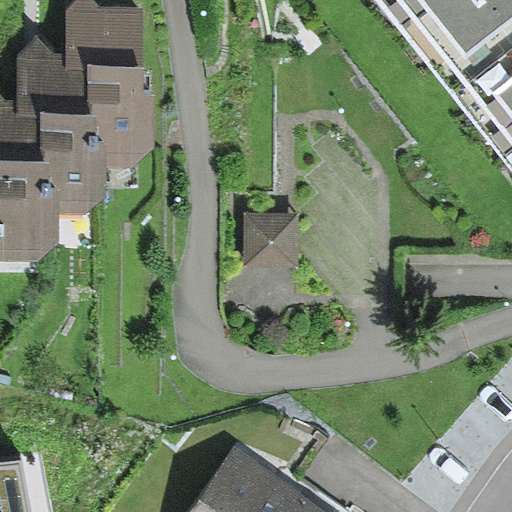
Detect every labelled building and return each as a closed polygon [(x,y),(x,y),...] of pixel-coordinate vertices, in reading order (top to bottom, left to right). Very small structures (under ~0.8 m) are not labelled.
[(511,0),(386,0),(459,89),(511,46),(511,0)] [(511,46),(459,89),(511,155),(511,46)] [(137,64),(81,65),(83,167),(98,166),(129,166),(152,155),(150,93),(138,93),(137,64)] [(84,110),(28,111),(30,213),(77,212),(99,201),(97,139),(85,139),(84,110)] [(37,159),(0,159),(0,261),(30,260),(52,249),(51,212),(50,188),(38,188),(37,159)] [(305,256),(303,200),(250,202),(252,258),(305,256)] [(0,511),(39,511),(26,439),(0,447),(0,445),(0,511)] [(227,454),(224,452),(186,511),(319,511),(284,490),(227,454)]
